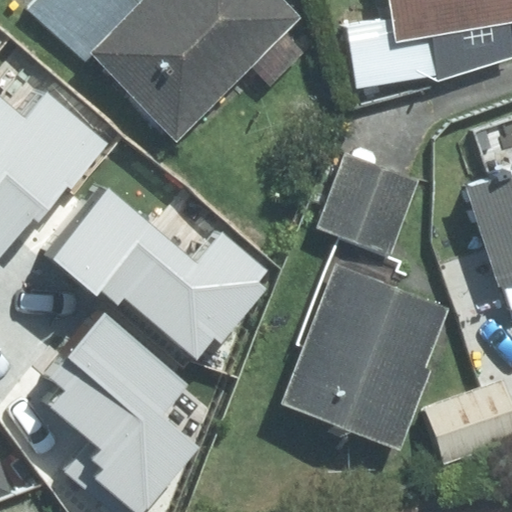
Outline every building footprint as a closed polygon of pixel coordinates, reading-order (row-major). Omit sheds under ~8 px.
[(282,31),(301,12),(288,0),(134,0),(84,53),(177,142),(246,69),(266,89),(302,51),(282,31)] [(511,0),(385,0),(392,39),(511,20),(511,0)] [(146,204),(70,105),(0,163),(0,368),(50,428),(122,369),(51,284),(146,204)] [(418,179),(341,150),(309,232),(386,261),(418,179)] [(511,171),(459,188),(489,283),(511,275),(511,171)] [(453,300),(326,254),(272,407),(398,452),(453,300)] [(511,402),(504,379),(418,406),(437,465),(511,441),(511,402)]
